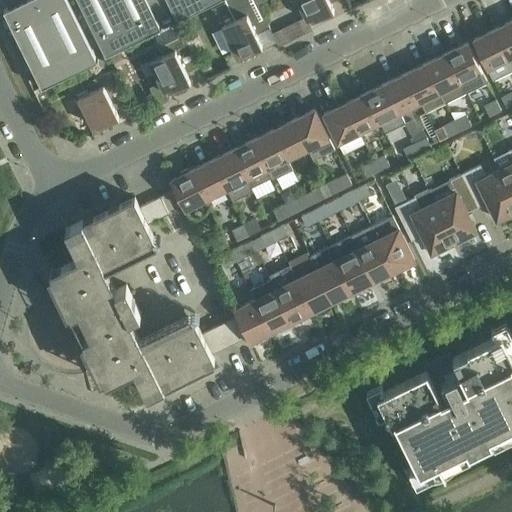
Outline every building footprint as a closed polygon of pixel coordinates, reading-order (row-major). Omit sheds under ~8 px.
[(21,0),(3,9),(41,86),(98,58),(97,57),(96,58),(68,0),(21,0)] [(77,0),(105,55),(177,19),(167,0),(77,0)] [(167,0),(177,19),(215,0),(167,0)] [(262,44),(257,33),(270,27),(256,0),(225,0),(231,10),(232,10),(236,18),(221,26),(236,55),(239,53),(241,55),(262,44)] [(297,0),(302,8),(307,18),(308,19),(311,18),(312,20),(327,13),(334,9),(332,6),(330,2),(334,0),(297,0)] [(511,19),(494,29),(511,65),(511,19)] [(511,65),(494,29),(473,39),(492,79),(511,69),(511,65)] [(164,54),(150,61),(160,82),(150,87),(158,104),(168,99),(164,90),(168,88),(169,90),(183,83),(190,80),(189,76),(187,72),(200,66),(184,33),(160,45),(164,54)] [(488,82),(468,41),(446,52),(466,92),(488,82)] [(440,91),(446,102),(466,92),(446,52),(426,62),(440,91)] [(199,61),(204,71),(211,67),(207,58),(199,61)] [(446,102),(440,91),(426,62),(406,72),(420,101),(425,112),(446,102)] [(119,115),(117,111),(113,104),(126,97),(112,69),(88,80),(93,89),(78,96),(92,125),(96,124),(97,126),(119,115)] [(406,72),(385,82),(400,111),(420,101),(406,72)] [(365,92),(379,121),(400,111),(385,82),(365,92)] [(506,107),(511,104),(511,91),(501,97),(506,107)] [(365,92),(344,102),(359,132),(379,121),(365,92)] [(501,109),(496,99),(484,105),(489,115),(501,109)] [(359,132),(344,102),(323,113),(338,142),(359,132)] [(314,108),(294,118),(308,148),(313,159),(334,148),(314,108)] [(460,130),(471,124),(466,114),(455,120),(460,130)] [(293,118),(273,128),(287,158),(308,148),(293,118)] [(460,130),(455,120),(443,126),(448,136),(460,130)] [(273,128),(253,139),(271,177),(272,179),(293,169),(287,158),(273,128)] [(432,147),(430,145),(427,137),(415,143),(420,153),(432,147)] [(253,139),(232,149),(247,178),(251,187),(271,177),(253,139)] [(420,153),(415,143),(403,149),(408,159),(420,153)] [(511,158),(511,162),(500,169),(511,193),(511,147),(508,150),(511,158)] [(232,149),(212,159),(226,188),(247,178),(232,149)] [(378,171),(389,165),(384,155),(373,161),(378,171)] [(206,198),(226,188),(212,159),(191,169),(206,198)] [(378,171),(373,161),(361,166),(366,176),(378,171)] [(461,173),(474,200),(484,196),(488,200),(497,219),(511,211),(511,193),(500,169),(486,175),(480,164),(461,173)] [(182,174),(170,179),(185,208),(206,198),(191,169),(187,171),(186,168),(180,171),(182,174)] [(442,182),(429,189),(434,201),(453,240),(460,236),(462,240),(477,233),(467,212),(466,210),(465,205),(474,200),(461,173),(442,182)] [(331,194),(342,188),(337,178),(326,184),(331,194)] [(360,200),(371,195),(366,183),(354,189),(360,200)] [(331,194),(326,184),(314,190),(319,200),(331,194)] [(406,200),(395,206),(408,233),(418,228),(422,232),(423,234),(433,254),(448,247),(447,243),(453,240),(434,201),(429,189),(428,187),(414,194),(415,196),(406,200)] [(354,189),(342,195),(347,206),(360,200),(354,189)] [(169,212),(160,195),(139,205),(135,196),(83,221),(82,219),(65,228),(79,256),(79,257),(50,271),(71,314),(72,313),(79,310),(90,333),(84,336),(83,337),(103,380),(132,365),(133,366),(147,394),(164,386),(163,383),(214,358),(212,353),(201,332),(190,311),(138,336),(128,316),(138,311),(126,285),(117,290),(106,267),(157,242),(148,222),(169,212)] [(290,214),(301,208),(296,198),(285,204),(290,214)] [(324,203),(313,209),(318,220),(330,215),(324,203)] [(290,214),(285,204),(273,210),(278,220),(290,214)] [(318,220),(313,209),(301,215),(306,226),(318,220)] [(371,225),(395,273),(410,266),(408,262),(414,259),(392,214),(371,225)] [(249,234),(260,228),(255,218),(244,224),(249,234)] [(249,234),(244,224),(232,230),(237,240),(249,234)] [(277,240),(289,235),(283,224),(272,229),(277,240)] [(379,277),(381,280),(395,273),(371,225),(351,235),(357,247),(373,280),(379,277)] [(272,229),(260,235),(265,246),(277,240),(272,229)] [(216,250),(228,244),(223,234),(211,240),(216,250)] [(373,280),(357,247),(351,235),(331,245),(354,293),(369,286),(367,282),(373,280)] [(243,244),(231,250),(236,260),(248,254),(243,244)] [(338,297),(340,300),(354,293),(331,245),(310,255),(316,267),(332,300),(338,297)] [(236,260),(231,250),(218,256),(224,266),(236,260)] [(290,265),(269,275),(272,280),(291,320),(297,317),(299,321),(313,313),(296,278),(290,265)] [(326,303),(332,300),(316,267),(296,278),(313,313),(328,306),(326,303)] [(272,280),(251,290),(255,298),(272,334),(287,326),(285,323),(291,320),(272,280)] [(256,337),(258,341),(272,334),(255,298),(234,308),(237,315),(225,320),(235,341),(247,335),(249,340),(256,337)] [(213,326),(224,347),(235,341),(225,320),(213,326)] [(379,417),(379,416),(387,413),(392,423),(395,421),(416,464),(406,469),(404,465),(403,466),(413,485),(444,470),(445,472),(446,472),(445,470),(511,436),(511,352),(511,351),(511,333),(506,321),(492,327),(495,335),(452,356),(454,361),(429,373),(426,369),(383,390),(380,383),(366,390),(379,417)] [(201,332),(212,353),(224,347),(213,326),(201,332)] [(0,457),(12,474),(37,457),(16,427),(0,438),(0,457)]
